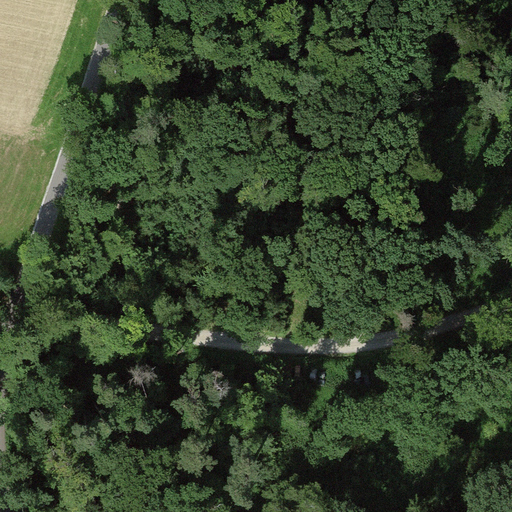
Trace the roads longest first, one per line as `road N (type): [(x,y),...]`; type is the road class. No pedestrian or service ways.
road 1 (track): [(511,299),(357,345),(77,318),(8,340)]
road 2 (unclassified): [(127,0),(0,383)]
